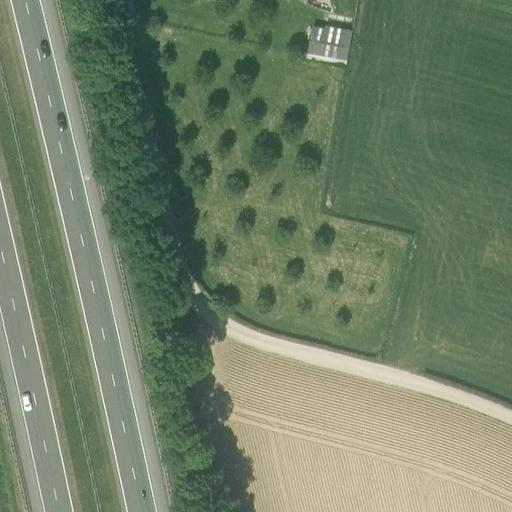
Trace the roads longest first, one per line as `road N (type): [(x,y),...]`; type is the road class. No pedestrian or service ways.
road 1 (track): [(116,0),(178,258),(205,307),(247,335),(511,414)]
road 2 (motorway): [(137,511),(21,0)]
road 3 (motorway): [(0,250),(54,511)]
